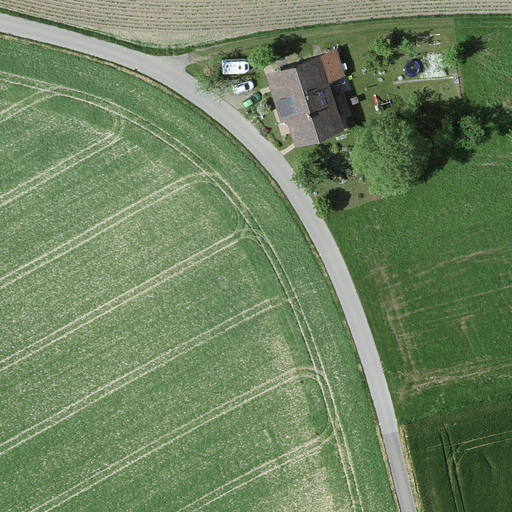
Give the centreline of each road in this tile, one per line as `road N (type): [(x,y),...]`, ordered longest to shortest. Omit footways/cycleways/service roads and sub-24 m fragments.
road 1 (residential): [(408,511),(379,383),(331,251),(286,176),(233,122),(152,72),(0,25)]
road 2 (track): [(152,72),(324,35),(511,26)]
